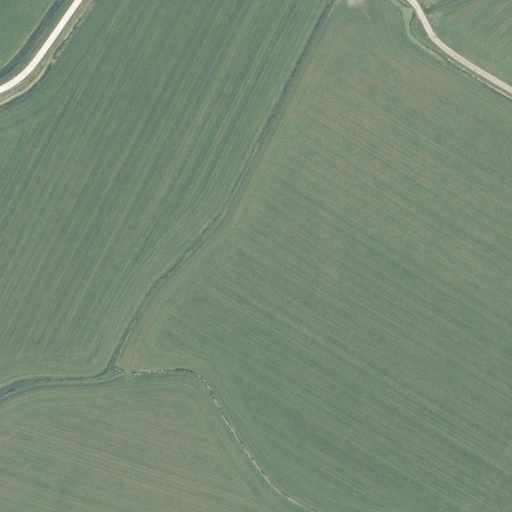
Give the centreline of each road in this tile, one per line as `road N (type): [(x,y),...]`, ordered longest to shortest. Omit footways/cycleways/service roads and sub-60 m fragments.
road 1 (track): [(511,91),(439,46),(409,0)]
road 2 (unclassified): [(0,91),(31,68),(78,0)]
